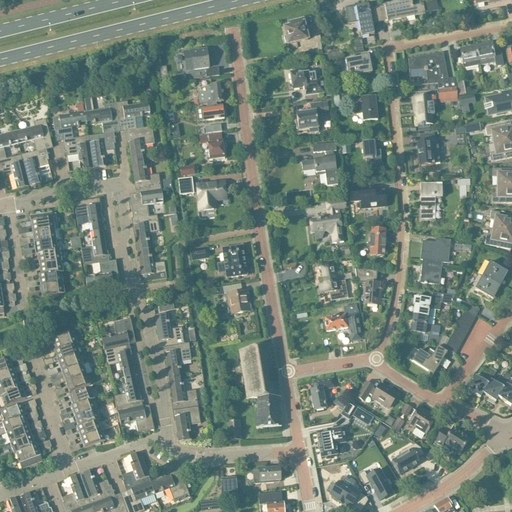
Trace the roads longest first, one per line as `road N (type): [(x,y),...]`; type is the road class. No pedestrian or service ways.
road 1 (residential): [(373,358),(392,312),(399,251),(385,50),(511,26)]
road 2 (residential): [(284,373),(231,31)]
road 3 (residential): [(165,440),(162,396),(130,291),(116,182)]
road 4 (primary): [(0,58),(236,0)]
road 5 (residential): [(401,511),(445,487),(507,433)]
road 6 (primary): [(128,0),(0,31)]
road 7 (residential): [(68,468),(33,348)]
